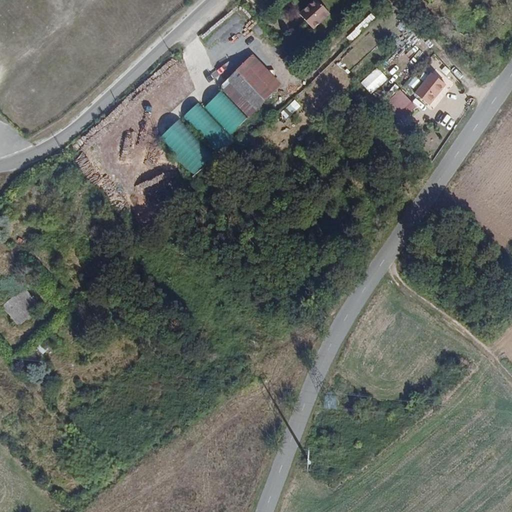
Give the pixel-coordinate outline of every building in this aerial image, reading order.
[(314,0),(301,13),(314,27),(330,12),(318,0),(314,0)] [(247,65),(222,88),(249,117),(273,94),(247,65)] [(414,94),(426,105),(444,87),(432,75),(414,94)] [(400,122),(416,105),(399,90),(383,108),(400,122)] [(221,91),(205,107),(231,135),(247,119),(221,91)] [(286,108),(292,114),(301,106),(295,100),(286,108)] [(219,155),(234,141),(198,102),(183,116),(219,155)] [(159,139),(196,176),(215,156),(178,120),(159,139)] [(3,306),(19,325),(41,307),(25,288),(3,306)] [(43,340),(36,347),(44,354),(51,347),(43,340)] [(325,395),(325,409),(337,408),(337,394),(325,395)]
